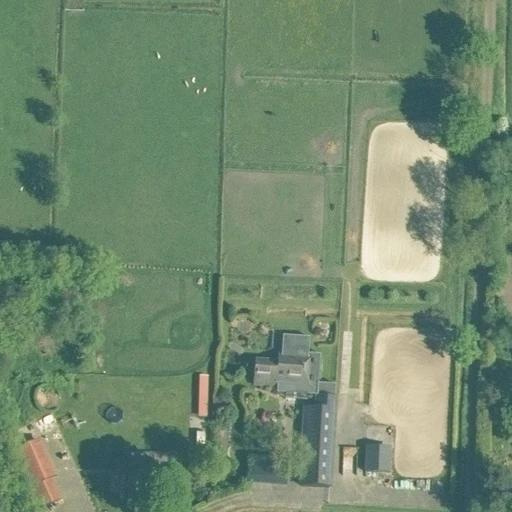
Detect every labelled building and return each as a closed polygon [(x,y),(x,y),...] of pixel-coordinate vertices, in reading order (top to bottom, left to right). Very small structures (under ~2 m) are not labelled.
[(255,379),(254,387),(276,389),(275,393),(331,398),(331,387),(314,385),(316,358),(304,357),(306,343),(280,341),(279,355),(277,355),(277,364),(255,363),(253,379),(255,379)] [(313,397),(313,409),(302,409),(297,488),(331,490),(337,399),(313,397)] [(226,399),(212,399),(212,420),(226,420),(226,399)] [(39,441),(8,454),(33,511),(39,511),(61,503),(51,481),(56,479),(39,441)] [(367,445),(366,471),(393,471),(393,445),(367,445)] [(125,455),(124,463),(117,462),(117,478),(124,478),(124,487),(173,488),(173,466),(172,455),(125,455)] [(254,483),(288,483),(289,461),(254,460),(254,483)]
